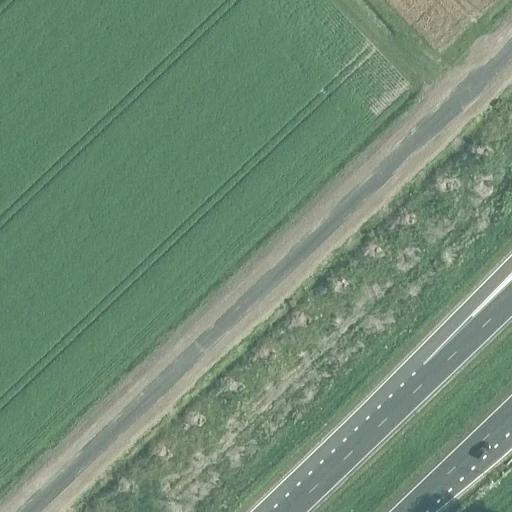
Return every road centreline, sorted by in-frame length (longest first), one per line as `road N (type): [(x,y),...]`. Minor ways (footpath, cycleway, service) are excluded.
road 1 (unclassified): [(23,511),(511,53)]
road 2 (trunk): [(511,262),(408,369),(353,442)]
road 3 (trunk): [(511,292),(353,442)]
road 4 (trunk): [(411,511),(511,415)]
